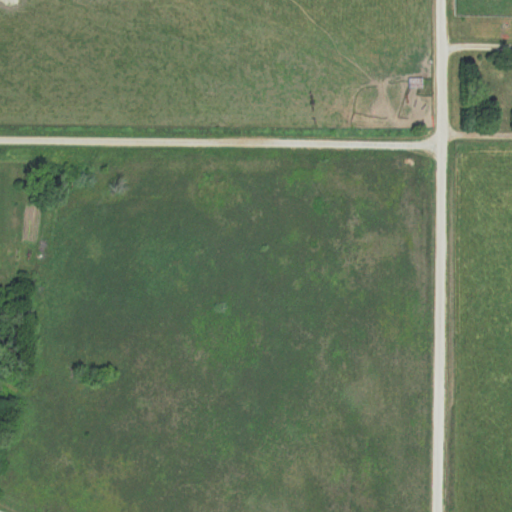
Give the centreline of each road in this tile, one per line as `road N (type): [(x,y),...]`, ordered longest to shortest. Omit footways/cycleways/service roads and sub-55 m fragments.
road 1 (residential): [(440,511),(440,0)]
road 2 (residential): [(436,146),(0,142)]
